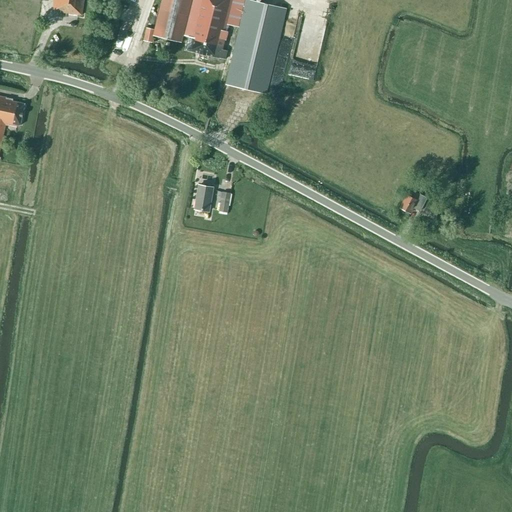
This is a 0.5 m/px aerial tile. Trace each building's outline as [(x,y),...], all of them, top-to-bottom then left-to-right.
[(53,0),(52,10),(60,11),(60,13),(81,16),(83,0),(53,0)] [(225,85),(266,94),(286,9),(247,0),(161,0),(154,30),(146,29),(143,41),(152,42),(153,36),(182,43),(183,36),(188,37),(185,50),(199,54),(198,57),(206,59),(208,56),(225,60),(227,51),(222,50),(228,25),(239,28),(225,85)] [(0,148),(5,126),(9,127),(9,124),(20,126),(25,104),(12,102),(13,100),(0,96),(0,148)] [(194,209),(209,212),(213,188),(199,186),(194,209)] [(231,193),(222,192),(219,213),(227,215),(231,193)] [(420,212),(427,198),(415,192),(412,198),(407,195),(399,209),(410,214),(413,208),(420,212)] [(439,211),(433,208),(430,216),(436,218),(439,211)]
